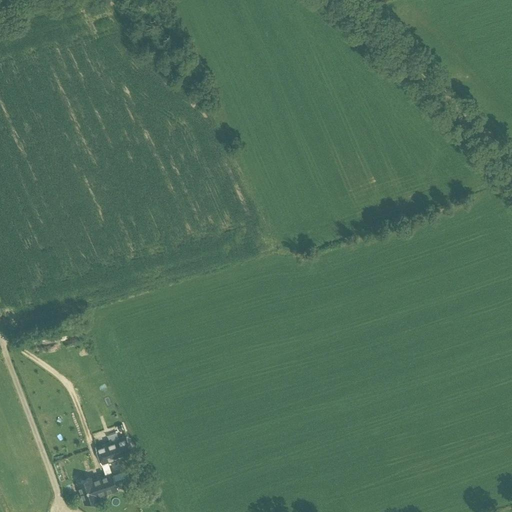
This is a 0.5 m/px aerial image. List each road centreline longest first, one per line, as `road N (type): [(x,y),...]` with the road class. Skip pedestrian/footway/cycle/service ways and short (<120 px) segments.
road 1 (unclassified): [(511,166),(346,0)]
road 2 (track): [(0,336),(60,377),(91,445)]
